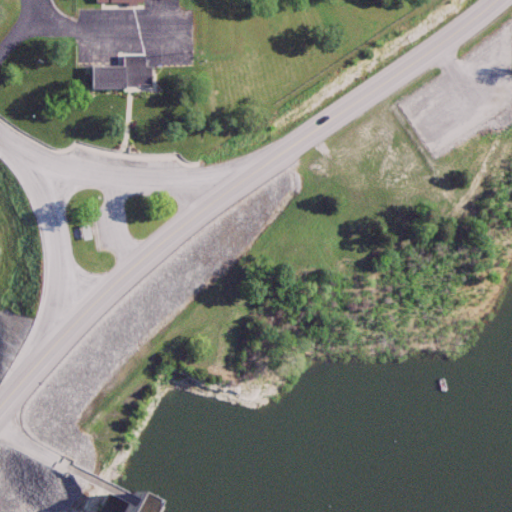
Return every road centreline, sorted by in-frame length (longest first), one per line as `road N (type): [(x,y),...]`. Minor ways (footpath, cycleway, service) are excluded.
road 1 (secondary): [(504,0),(233,203),(47,365),(0,427)]
road 2 (residential): [(0,126),(66,165),(194,183),(258,182)]
road 3 (residential): [(19,141),(67,242),(69,286),(47,365)]
